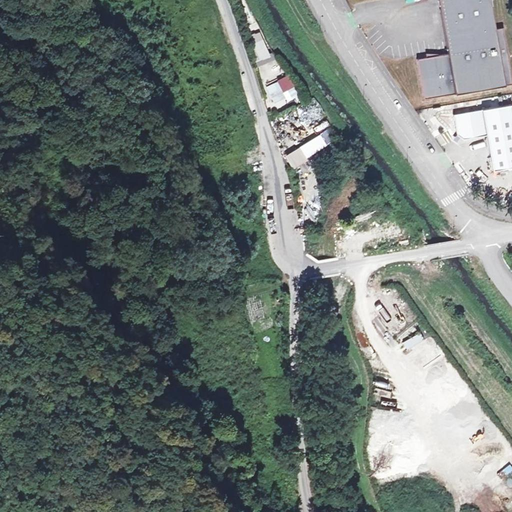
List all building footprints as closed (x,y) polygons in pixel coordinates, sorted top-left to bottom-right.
[(425,57),(416,59),(423,99),(504,85),(494,29),(488,0),(437,0),(447,53),(437,55),(425,57)] [(511,83),(502,27),(494,29),(504,85),(511,83)] [(249,36),(256,62),(269,59),(261,32),(249,36)] [(281,71),(271,77),(280,95),(291,90),(281,71)] [(511,113),(510,104),(452,114),(456,135),(462,139),(485,135),(492,171),(511,167),(511,113)] [(291,169),(328,148),(320,135),(284,156),(291,169)] [(456,135),(452,140),(459,144),(462,139),(456,135)] [(291,175),(303,203),(321,196),(309,167),(291,175)] [(355,195),(349,203),(349,210),(354,215),(364,203),(355,195)] [(331,220),(323,238),(336,243),(344,226),(331,220)] [(402,342),(405,350),(424,342),(420,334),(402,342)] [(504,476),(511,470),(511,461),(500,470),(504,476)]
